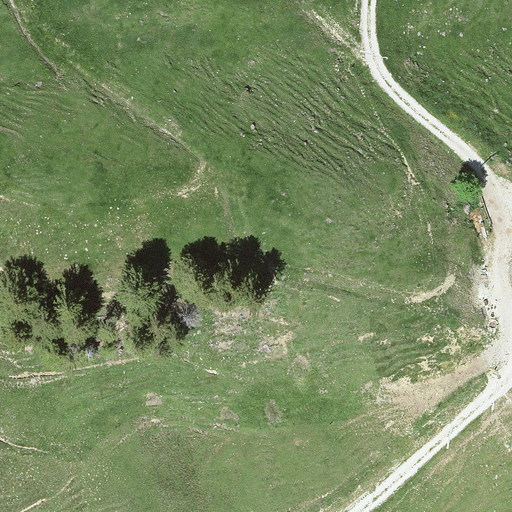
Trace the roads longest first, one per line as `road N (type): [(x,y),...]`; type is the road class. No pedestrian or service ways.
road 1 (track): [(511,327),(492,191),(468,155),(382,75),(369,41),(369,0)]
road 2 (track): [(244,229),(216,160),(63,55),(22,0)]
road 3 (track): [(355,511),(511,367)]
